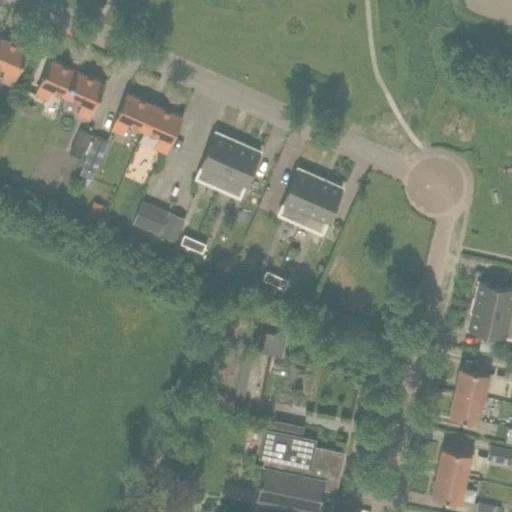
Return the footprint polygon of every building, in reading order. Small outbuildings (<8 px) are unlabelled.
[(28,48),(0,36),(0,66),(4,68),(0,77),(0,79),(12,85),(28,48)] [(51,89),(66,95),(77,70),(50,58),(34,94),(46,100),(51,89)] [(77,70),(66,95),(81,102),(76,113),(89,118),(105,82),(77,70)] [(128,122),(143,129),(154,104),(127,92),(111,128),(123,134),(128,122)] [(32,105),(24,102),(21,110),(28,113),(32,105)] [(182,116),(154,104),(143,129),(158,136),(153,147),(166,152),(182,116)] [(85,146),(91,134),(79,128),(74,141),(85,146)] [(238,140),(216,131),(195,177),(217,186),(238,140)] [(94,134),(86,154),(79,175),(92,180),(107,139),(94,134)] [(238,140),(217,186),(239,196),(259,150),(238,140)] [(278,213),(300,223),(320,177),(298,167),(278,213)] [(320,177),(300,223),(321,232),(342,186),(320,177)] [(168,211),(154,205),(142,200),(132,222),(159,233),(161,229),(168,211)] [(106,206),(94,201),(89,211),(101,217),(106,206)] [(185,218),(170,211),(161,234),(175,240),(185,218)] [(180,243),(191,247),(195,238),(184,234),(180,243)] [(206,243),(195,238),(191,247),(202,252),(206,243)] [(273,284),(277,274),(266,269),(262,279),(273,284)] [(277,274),(273,284),(284,288),(288,279),(277,274)] [(470,303),(511,312),(511,288),(476,280),(470,303)] [(511,336),(511,312),(470,303),(465,327),(511,336)] [(285,336),(261,331),(257,349),(281,355),(285,336)] [(459,365),(454,390),(483,396),(488,372),(459,365)] [(478,420),(483,396),(454,390),(449,414),(478,420)] [(335,490),(343,452),(313,446),(315,439),(300,435),(301,431),(298,426),(283,422),(277,426),(276,431),(263,428),(257,456),(264,457),(256,498),(318,511),(323,488),(335,490)] [(510,464),(511,453),(511,449),(489,444),(486,458),(510,464)] [(442,446),(436,470),(466,476),(471,452),(442,446)] [(460,500),(466,476),(436,470),(431,494),(460,500)] [(474,511),(505,511),(506,510),(500,508),(500,507),(477,502),(474,511)]
